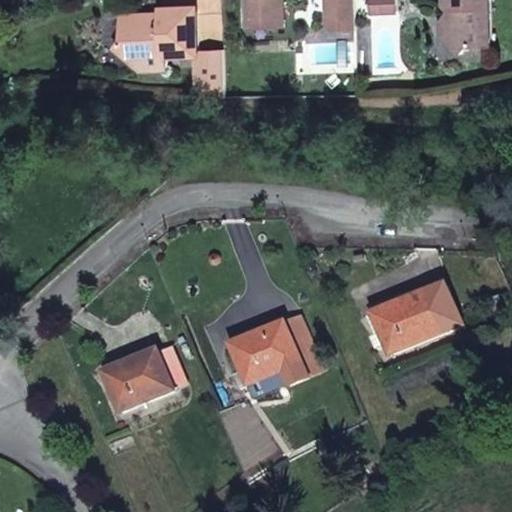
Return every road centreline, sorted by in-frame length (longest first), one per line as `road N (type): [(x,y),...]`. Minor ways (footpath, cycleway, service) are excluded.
road 1 (residential): [(0,355),(187,196),(373,198)]
road 2 (residential): [(0,376),(78,462),(94,511)]
